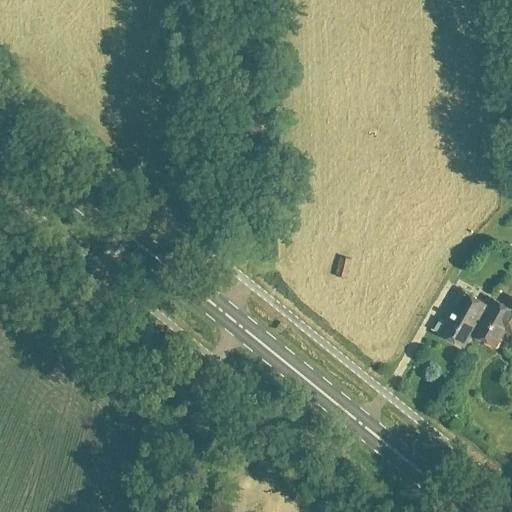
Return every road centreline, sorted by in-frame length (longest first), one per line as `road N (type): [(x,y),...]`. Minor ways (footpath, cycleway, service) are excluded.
road 1 (primary): [(470,511),(0,139)]
road 2 (track): [(244,279),(236,225),(239,0)]
road 3 (track): [(177,511),(244,279)]
